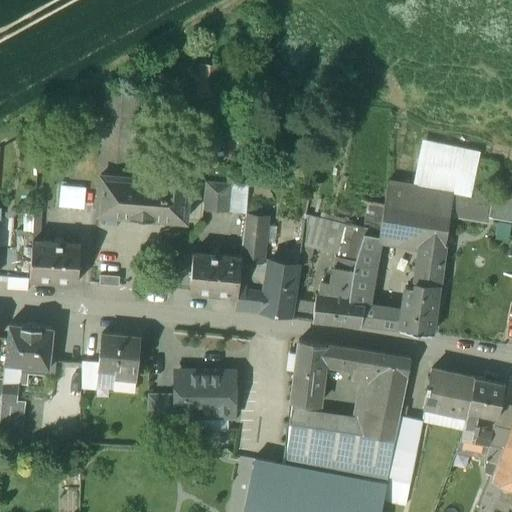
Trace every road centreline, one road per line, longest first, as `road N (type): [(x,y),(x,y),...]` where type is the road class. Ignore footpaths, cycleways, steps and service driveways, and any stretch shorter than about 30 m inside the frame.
road 1 (residential): [(511,360),(0,299)]
road 2 (track): [(296,0),(378,78),(395,122)]
